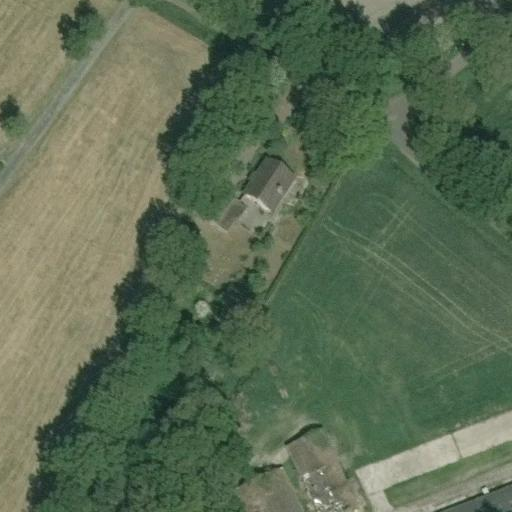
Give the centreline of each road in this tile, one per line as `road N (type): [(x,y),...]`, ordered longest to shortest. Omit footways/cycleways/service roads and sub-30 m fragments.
road 1 (unclassified): [(379,120),(187,0)]
road 2 (unclassified): [(511,236),(379,120)]
road 3 (unclassified): [(379,120),(511,21)]
